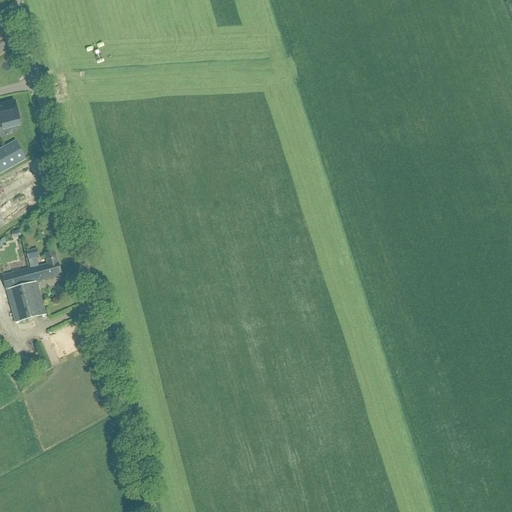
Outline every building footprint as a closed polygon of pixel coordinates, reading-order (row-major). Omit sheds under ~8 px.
[(14,102),(0,105),(0,124),(19,119),(14,102)] [(15,142),(0,149),(0,174),(26,160),(15,142)] [(48,160),(0,183),(0,206),(1,209),(13,203),(18,214),(59,194),(49,173),(53,171),(48,160)] [(7,239),(14,267),(28,264),(21,236),(7,239)] [(26,252),(28,260),(30,267),(34,266),(32,259),(38,257),(36,249),(26,252)] [(45,316),(37,283),(57,277),(57,275),(60,274),(55,252),(44,255),(47,264),(3,276),(6,291),(7,291),(15,324),(45,316)]
